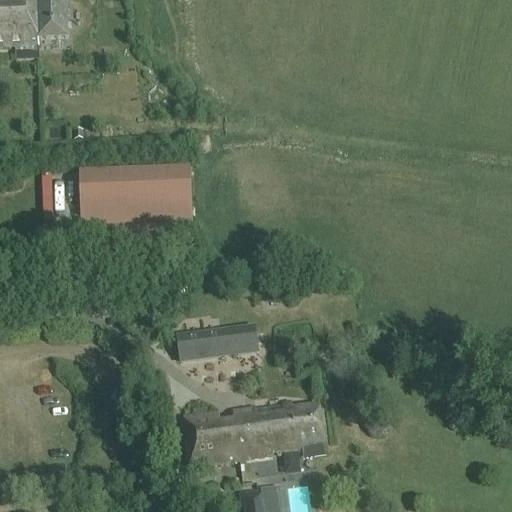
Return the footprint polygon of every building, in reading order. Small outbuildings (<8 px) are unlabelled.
[(0,0),(0,50),(38,49),(38,43),(67,41),(64,0),(0,0)] [(0,156),(121,154),(119,109),(117,65),(0,67),(0,156)] [(84,228),(193,224),(191,170),(80,174),(84,228)] [(254,330),(178,340),(181,364),(257,354),(254,330)] [(219,373),(219,388),(234,388),(234,372),(219,373)] [(291,413),(290,407),(266,410),(267,415),(255,417),(254,412),(232,415),(233,425),(219,427),(217,417),(186,421),(193,470),(301,454),(300,449),(325,445),(320,409),(291,413)] [(266,495),(265,490),(237,494),(240,510),(243,510),(243,511),(275,511),(273,494),(266,495)]
